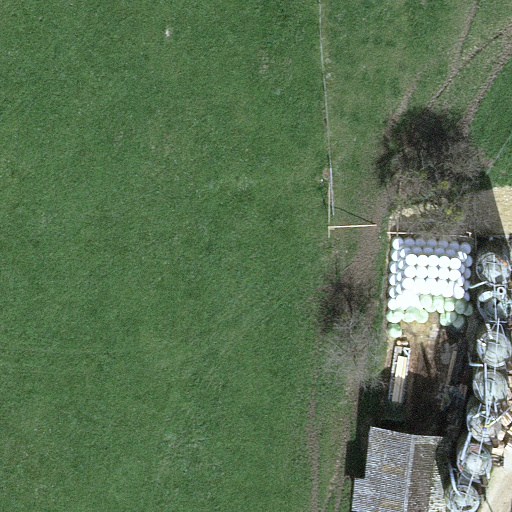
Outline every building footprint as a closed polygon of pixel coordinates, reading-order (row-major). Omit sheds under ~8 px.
[(486,277),(491,278),(496,277),(500,275),(504,271),(506,266),(506,261),(504,256),(501,252),(497,250),(492,248),(487,249),(483,251),(479,254),(477,258),(476,262),(477,267),(478,271),(481,275),(486,277)] [(488,318),(493,319),(498,319),(502,316),(506,312),(507,308),(508,303),(506,298),(503,294),(499,291),(494,290),(489,290),(485,292),(481,295),(479,299),(478,304),(478,308),(480,312),(483,316),(488,318)] [(487,362),(492,363),(497,362),(501,360),(505,356),(507,351),(507,346),(505,342),(502,338),(498,335),(493,334),(488,334),(484,336),(480,339),(478,343),(477,348),(478,352),(479,356),(482,360),(487,362)] [(477,437),(482,438),(487,437),(491,434),(495,431),(497,426),(497,421),(495,416),(492,412),(488,409),(483,408),(478,408),(474,410),(470,414),(468,417),(467,422),(468,427),(469,431),(472,434),(477,437)] [(372,431),(364,511),(445,511),(452,438),(372,431)] [(466,468),(471,469),(476,468),(480,465),(484,462),(486,457),(486,452),(484,447),(481,443),(477,440),(472,439),(467,439),(463,441),(459,445),(457,448),(456,453),(456,458),(458,462),(461,465),(466,468)] [(457,509),(462,510),(467,509),(472,507),(475,503),(477,498),(477,493),(476,489),(473,484),(468,482),(463,481),(458,481),(454,483),(451,486),(448,490),(447,495),(448,499),(450,503),(453,507),(457,509)]
